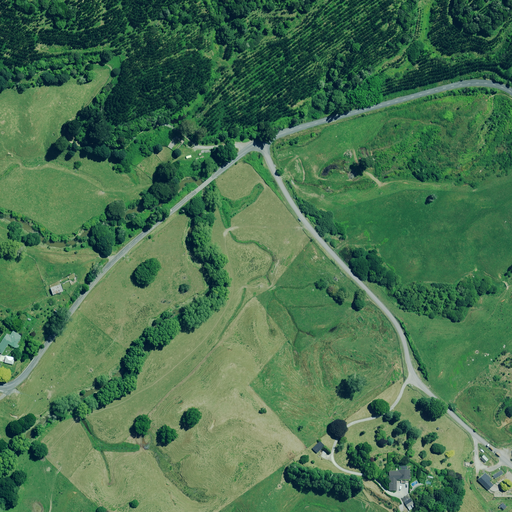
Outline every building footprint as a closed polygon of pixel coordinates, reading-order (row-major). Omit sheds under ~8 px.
[(60,285),(56,286),(50,288),(52,295),(62,292),(60,285)] [(20,339),(13,334),(10,339),(5,336),(0,343),(0,353),(1,354),(8,344),(16,349),(19,346),(17,344),(20,339)] [(14,358),(5,356),(4,363),(12,365),(14,358)] [(407,466),(399,466),(399,469),(397,469),(397,471),(389,471),(389,491),(396,491),(396,480),(401,480),(401,483),(405,483),(405,480),(409,480),(410,469),(406,469),(407,466)] [(502,474),(501,471),(492,476),(494,479),(502,474)] [(490,479),(485,474),(478,480),(487,490),(492,486),(488,481),(490,479)] [(415,506),(410,499),(404,503),(407,508),(410,506),(411,508),(415,506)]
